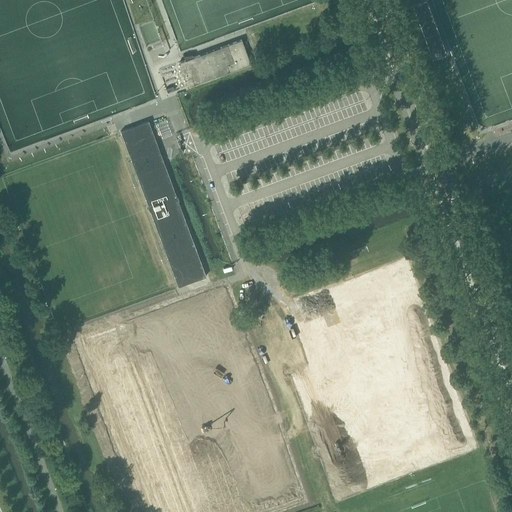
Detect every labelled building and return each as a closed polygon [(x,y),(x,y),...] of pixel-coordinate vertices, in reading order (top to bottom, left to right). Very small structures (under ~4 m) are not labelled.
[(432,1),(419,6),(439,60),(449,56),(453,54),(432,1)] [(193,56),(192,54),(184,55),(185,59),(178,62),(187,86),(250,62),(241,39),(193,56)] [(137,127),(134,128),(133,126),(121,131),(149,207),(150,206),(152,210),(150,210),(178,286),(191,281),(190,280),(193,279),(194,280),(206,276),(178,200),(176,201),(175,197),(177,196),(148,120),(136,125),(137,127)] [(314,288),(265,305),(269,316),(278,313),(282,324),(322,310),(314,288)] [(415,310),(401,315),(414,353),(428,348),(415,310)] [(443,342),(434,346),(438,357),(447,353),(443,342)]
